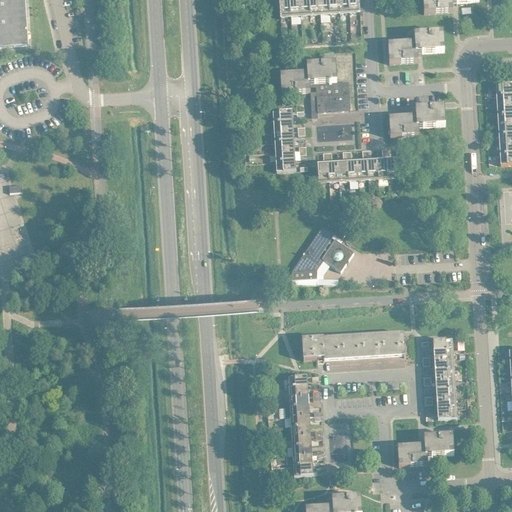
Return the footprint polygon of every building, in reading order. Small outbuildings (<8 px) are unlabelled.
[(30,45),(30,34),(30,31),(30,30),(29,30),(29,17),(29,16),(28,9),(27,0),(0,0),(0,46),(1,47),(2,47),(16,46),(17,46),(30,45),(31,45),(30,45)] [(293,19),(291,0),(292,0),(282,1),(282,0),(283,19),(283,18),(293,18),(293,19)] [(292,0),(291,0),(293,19),(293,18),(303,17),(303,18),(301,0),(299,0),(292,0)] [(301,0),(303,18),(303,17),(312,17),(312,18),(313,18),(311,0),(301,0)] [(311,0),(313,18),(313,17),(322,16),(322,17),(321,0),(311,0)] [(321,0),(322,17),(323,17),(323,16),(332,15),(332,16),(331,0),(321,0)] [(331,0),(332,16),(333,16),(333,15),(342,15),(342,16),(341,0),(331,0)] [(341,0),(342,16),(342,15),(351,14),(352,15),(350,0),(341,0)] [(350,0),(352,15),(352,14),(361,14),(362,15),(361,0),(350,0)] [(478,3),(478,0),(428,0),(429,14),(455,12),(455,4),(478,3)] [(444,53),(444,52),(442,34),(416,35),(417,44),(393,45),(394,64),(420,63),(420,54),(444,53)] [(326,54),(327,65),(335,64),(335,53),(326,54)] [(312,85),(318,85),(336,84),(335,64),(309,66),(309,74),(285,76),(287,95),(313,93),(312,85)] [(351,83),(336,84),(318,85),(318,93),(322,93),(322,97),(319,97),(320,113),(352,111),(353,111),(351,94),(351,83)] [(499,97),(511,96),(511,86),(498,87),(498,88),(499,88),(499,97)] [(499,107),(511,106),(511,96),(499,97),(499,98),(500,98),(500,107),(499,107)] [(500,117),(511,116),(511,106),(499,107),(499,108),(500,107),(501,117),(500,117)] [(421,129),(445,127),(443,108),(417,110),(418,118),(394,119),(395,139),(421,137),(421,129)] [(276,124),(295,123),(294,123),(293,113),(294,113),(275,114),(276,114),(277,124),(276,124)] [(500,126),(500,127),(511,126),(511,116),(500,117),(501,117),(501,126),(500,126)] [(276,134),(296,133),(296,132),(295,132),(294,123),(295,123),(276,124),(277,124),(277,134),(276,134)] [(501,136),(501,137),(511,135),(511,126),(500,127),(501,127),(502,136),(501,136)] [(277,143),(277,144),(296,142),(295,142),(295,133),(296,133),(276,134),(277,134),(278,143),(277,143)] [(502,146),(511,145),(511,135),(501,137),(502,137),(502,146)] [(278,153),(297,152),(296,152),(295,143),(296,143),(296,142),(277,144),(278,144),(279,153),(278,153)] [(502,156),(511,155),(511,145),(502,146),(502,147),(503,147),(503,156),(502,156)] [(278,163),(297,162),(296,162),(296,153),(297,153),(297,152),(278,153),(278,154),(279,154),(279,163),(278,163)] [(511,155),(502,156),(503,156),(504,166),(503,166),(511,165),(511,155)] [(389,162),(390,181),(390,180),(400,179),(400,180),(399,161),(399,162),(389,163),(389,162)] [(297,162),(278,163),(278,164),(279,164),(280,173),(279,173),(279,174),(298,172),(297,172),(297,162)] [(370,163),(369,163),(371,182),(371,181),(380,181),(380,182),(379,162),(379,163),(370,164),(370,163)] [(379,162),(380,182),(381,182),(381,181),(390,180),(390,181),(389,162),(389,163),(379,163),(379,162)] [(360,164),(361,183),(361,182),(370,181),(370,182),(371,182),(369,163),(369,164),(360,165),(360,164)] [(340,165),(341,184),(341,183),(351,183),(351,184),(350,164),(349,164),(349,165),(340,166),(340,165)] [(350,164),(351,184),(351,183),(360,182),(360,183),(361,183),(360,164),(359,164),(359,165),(350,165),(350,164)] [(331,185),(330,165),(330,166),(321,167),(320,166),(321,185),(322,185),(322,184),(331,184),(331,185)] [(330,165),(331,185),(332,185),(332,184),(341,183),(341,184),(340,165),(340,166),(331,166),(330,165)] [(11,186),(12,194),(24,193),(24,186),(11,186)] [(294,273),(294,281),(319,280),(319,271),(326,261),(343,273),(348,265),(349,265),(350,265),(351,264),(351,263),(350,262),(356,254),(334,239),(336,236),(325,228),(294,273)] [(306,340),(306,341),(307,361),(326,360),(407,355),(405,337),(365,340),(358,340),(351,340),(325,342),(325,339),(306,340)] [(436,352),(455,351),(454,351),(453,341),(454,341),(436,342),(437,352),(436,352)] [(436,362),(456,361),(455,361),(454,351),(455,351),(436,352),(436,353),(437,353),(437,362),(436,362)] [(437,372),(456,371),(456,370),(455,370),(455,361),(456,361),(436,362),(437,362),(438,371),(437,372)] [(437,381),(437,382),(457,380),(456,380),(455,371),(456,371),(437,372),(438,372),(438,381),(437,381)] [(291,389),(310,388),(309,388),(308,378),(309,378),(290,379),(291,379),(292,389),(291,389)] [(438,391),(457,390),(456,390),(456,381),(457,381),(457,380),(437,382),(438,382),(439,391),(438,391)] [(291,399),(311,398),(311,397),(310,397),(309,388),(310,388),(291,389),(292,389),(292,398),(291,399)] [(439,401),(458,400),(457,400),(456,391),(457,391),(457,390),(438,391),(438,392),(439,392),(440,401),(439,401)] [(292,408),(292,409),(311,407),(310,407),(310,398),(311,398),(291,399),(292,399),(293,408),(292,408)] [(439,411),(459,410),(459,409),(458,410),(457,400),(458,400),(439,401),(439,402),(440,401),(440,411),(439,411)] [(292,418),(312,417),(311,417),(310,408),(311,408),(311,407),(292,409),(293,409),(293,418),(292,418)] [(459,410),(439,411),(440,411),(441,421),(440,421),(459,420),(459,419),(458,420),(458,410),(459,410)] [(293,428),(312,427),(311,427),(311,418),(312,418),(312,417),(292,418),(292,419),(293,419),(294,428),(293,428)] [(294,438),(313,437),(313,436),(312,437),(311,427),(312,427),(293,428),(294,428),(295,438),(294,438)] [(294,447),(294,448),(313,447),(313,446),(312,437),(313,437),(294,438),(295,438),(295,447),(294,447)] [(402,448),(404,467),(430,466),(429,458),(453,456),(452,437),(426,438),(426,447),(402,448)] [(295,457),(314,456),(313,456),(313,447),(314,447),(313,447),(294,448),(295,448),(296,457),(295,457)] [(295,467),(315,466),(314,466),(313,457),(314,457),(314,456),(295,457),(295,458),(296,458),(296,467),(295,467)] [(315,466),(295,467),(295,468),(296,468),(297,477),(296,477),(296,478),(315,476),(314,476),(314,467),(315,466)] [(311,509),(310,511),(363,511),(363,498),(334,499),(335,508),(311,509)]
